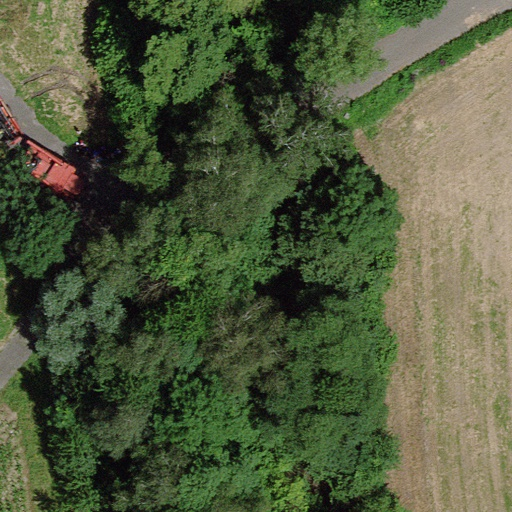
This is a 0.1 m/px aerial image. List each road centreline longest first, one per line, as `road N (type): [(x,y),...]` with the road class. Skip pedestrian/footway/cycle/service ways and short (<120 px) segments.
road 1 (track): [(397,511),(382,448),(363,61)]
road 2 (track): [(108,255),(332,75),(363,61)]
road 3 (track): [(0,58),(108,255)]
road 4 (track): [(108,255),(0,381)]
road 5 (track): [(363,61),(478,0)]
